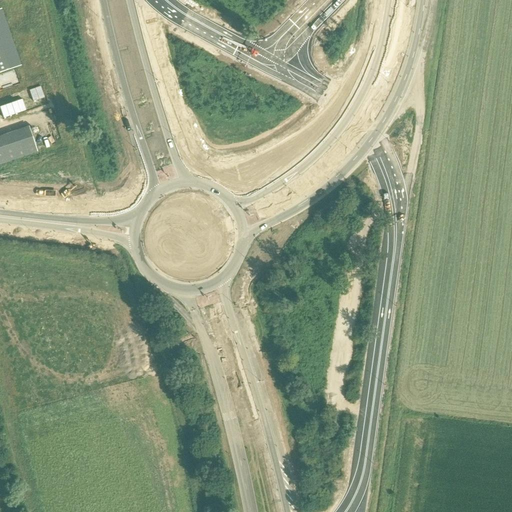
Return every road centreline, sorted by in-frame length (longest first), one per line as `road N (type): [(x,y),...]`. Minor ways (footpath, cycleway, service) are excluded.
road 1 (primary): [(228,217),(305,186),(356,151),(405,76),(422,0)]
road 2 (trunk): [(286,511),(229,307)]
road 3 (trunk): [(201,332),(249,511)]
road 4 (primary): [(387,0),(370,66),(303,145)]
road 5 (tertiary): [(133,208),(0,204)]
